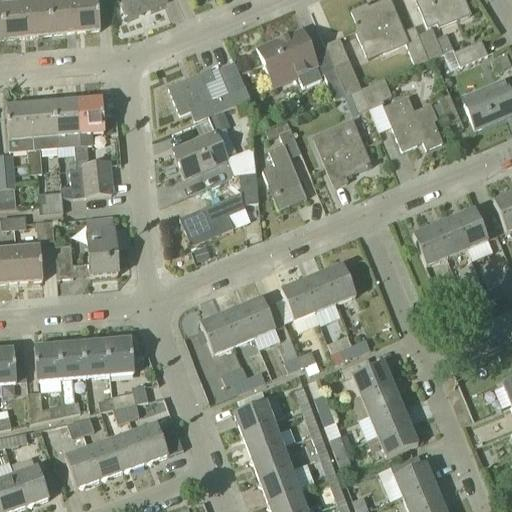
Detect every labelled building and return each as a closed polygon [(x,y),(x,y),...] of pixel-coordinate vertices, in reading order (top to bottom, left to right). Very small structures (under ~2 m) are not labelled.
[(0,0),(0,2),(1,10),(4,42),(27,40),(24,7),(23,0),(0,0)] [(47,0),(48,5),(51,38),(75,36),(71,3),(71,0),(47,0)] [(96,0),(71,3),(75,36),(99,33),(96,0)] [(119,0),(122,6),(118,7),(123,19),(127,18),(147,10),(148,11),(164,4),(162,0),(119,0)] [(412,0),(426,31),(436,27),(438,31),(451,26),(469,18),(462,2),(460,0),(412,0)] [(418,39),(414,30),(402,35),(388,2),(367,10),(366,7),(350,14),(357,33),(353,34),(364,59),(380,52),(382,56),(405,47),(414,69),(427,64),(418,39)] [(48,5),(24,7),(27,40),(51,38),(48,5)] [(431,34),(418,39),(427,64),(452,54),(445,38),(435,43),(431,34)] [(256,50),(255,50),(263,69),(270,82),(274,92),(296,83),(300,92),(321,83),(310,59),(303,40),(300,35),(282,42),(257,53),(256,50)] [(333,72),(344,99),(347,98),(359,93),(348,66),(348,65),(339,42),(324,49),(333,72)] [(459,71),(486,59),(480,44),(452,56),(459,71)] [(213,85),(209,76),(208,74),(167,91),(178,119),(190,115),(194,126),(202,123),(217,116),(220,115),(248,102),(241,84),(233,66),(217,73),(227,98),(211,104),(205,89),(213,85)] [(344,99),(333,72),(322,76),(333,104),(344,99)] [(359,93),(367,114),(382,107),(381,105),(391,100),(384,83),(373,88),(373,87),(359,93)] [(477,96),(461,103),(462,107),(465,115),(473,133),(503,120),(511,116),(511,105),(503,85),(485,93),(477,96)] [(367,114),(359,93),(347,98),(355,118),(367,114)] [(440,147),(433,128),(432,126),(435,125),(428,109),(411,116),(405,101),(382,111),(400,155),(421,146),(424,153),(440,147)] [(75,104),(79,149),(86,149),(86,150),(92,149),(91,137),(103,136),(100,102),(75,104)] [(53,106),(56,152),(74,150),(74,162),(86,161),(86,150),(86,149),(79,149),(75,104),(53,106)] [(29,108),(33,154),(38,153),(56,152),(53,106),(29,108)] [(29,108),(5,110),(8,156),(26,155),(27,166),(39,164),(38,153),(33,154),(29,108)] [(261,177),(269,195),(277,214),(305,202),(288,162),(299,157),(289,133),(286,125),(267,133),(271,141),(278,138),(283,149),(268,156),(274,171),(261,177)] [(337,131),(313,141),(325,173),(333,191),(346,186),(343,180),(365,171),(365,172),(371,170),(363,151),(357,135),(353,125),(337,131)] [(184,181),(202,173),(224,164),(213,136),(172,153),(184,181)] [(233,180),(239,180),(253,173),(251,153),(226,163),(233,180)] [(0,213),(15,212),(12,160),(0,160),(0,213)] [(75,173),(82,173),(84,201),(110,198),(107,167),(87,169),(86,161),(74,162),(75,173)] [(39,164),(27,166),(27,177),(40,176),(39,164)] [(60,196),(60,202),(71,203),(84,201),(82,173),(75,173),(68,174),(69,190),(59,191),(60,196)] [(239,180),(240,197),(239,197),(196,215),(178,223),(190,250),(232,233),(227,220),(243,213),(241,208),(257,207),(255,187),(253,173),(239,180)] [(61,217),(60,202),(60,196),(37,198),(38,219),(61,217)] [(511,196),(492,205),(505,236),(511,233),(511,196)] [(481,231),(473,213),(452,222),(465,253),(466,253),(471,265),(492,256),(486,245),(481,231)] [(12,221),(13,233),(26,232),(25,220),(12,221)] [(1,234),(13,233),(12,221),(0,222),(1,234)] [(71,269),(69,249),(53,251),(56,283),(72,281),(72,277),(89,276),(89,280),(117,278),(113,230),(112,221),(85,223),(86,248),(88,268),(71,269)] [(452,222),(432,230),(445,262),(465,253),(452,222)] [(53,245),(51,225),(36,227),(37,247),(53,245)] [(432,230),(411,239),(424,270),(445,262),(432,230)] [(17,286),(41,284),(39,250),(14,252),(17,286)] [(202,250),(192,254),(195,264),(206,260),(202,250)] [(0,287),(17,286),(14,252),(0,253),(0,287)] [(458,266),(451,269),(464,302),(462,303),(467,313),(480,308),(476,297),(471,299),(458,266)] [(320,277),(333,308),(354,299),(341,268),(320,277)] [(320,277),(300,285),(313,317),(333,308),(320,277)] [(511,282),(499,288),(503,298),(511,294),(511,282)] [(300,285),(279,294),(292,325),(313,317),(300,285)] [(455,293),(444,298),(449,308),(459,304),(455,293)] [(240,310),(253,342),(258,354),(279,345),(274,333),(261,302),(240,310)] [(453,319),(467,313),(462,303),(459,304),(449,308),(453,319)] [(240,310),(219,319),(233,350),(253,342),(240,310)] [(212,359),(233,350),(219,319),(199,327),(212,359)] [(350,349),(346,340),(327,348),(330,357),(334,368),(341,365),(355,360),(350,349)] [(108,379),(113,378),(133,377),(130,343),(105,345),(108,379)] [(300,371),(296,360),(297,360),(290,343),(276,349),(283,366),(287,376),(300,371)] [(355,360),(368,354),(364,344),(350,349),(355,360)] [(105,345),(81,347),(84,381),(108,379),(105,345)] [(81,347),(57,349),(60,383),(84,381),(81,347)] [(57,349),(33,351),(36,385),(60,383),(57,349)] [(0,353),(0,387),(15,386),(12,353),(0,353)] [(296,360),(300,371),(314,365),(310,355),(297,360),(296,360)] [(349,404),(390,387),(382,366),(370,371),(366,363),(339,373),(344,384),(341,386),(349,404)] [(250,392),(246,382),(241,371),(219,380),(224,392),(229,390),(231,393),(215,400),(217,406),(250,392)] [(246,382),(250,392),(264,386),(259,376),(246,382)] [(511,378),(488,389),(499,415),(510,410),(511,409),(511,378)] [(358,424),(399,407),(390,387),(349,404),(358,424)] [(110,401),(110,403),(113,413),(123,410),(146,405),(143,388),(130,391),(131,396),(110,401)] [(310,414),(302,391),(293,395),(302,417),(310,414)] [(29,427),(50,423),(48,413),(41,414),(40,396),(27,398),(29,427)] [(232,417),(241,440),(273,428),(287,423),(278,401),(265,406),(261,396),(253,398),(235,405),(238,415),(232,417)] [(328,412),(323,398),(313,402),(318,416),(328,412)] [(113,413),(110,403),(97,405),(100,416),(112,414),(111,413),(113,413)] [(128,425),(138,421),(151,416),(146,405),(123,410),(128,425)] [(77,406),(62,409),(65,420),(80,416),(77,406)] [(358,424),(358,425),(368,421),(376,440),(407,427),(399,407),(358,424)] [(65,420),(62,409),(48,413),(50,423),(65,420)] [(128,425),(123,410),(113,413),(111,413),(112,414),(117,429),(128,425)] [(328,412),(318,416),(323,430),(333,426),(328,412)] [(310,414),(302,417),(310,440),(319,437),(310,414)] [(8,421),(0,422),(0,434),(10,432),(8,421)] [(77,425),(82,439),(93,435),(89,422),(77,425)] [(71,443),(82,439),(77,425),(66,428),(71,443)] [(416,448),(407,427),(376,440),(384,461),(416,448)] [(143,468),(167,460),(155,428),(132,436),(143,468)] [(249,463),(281,451),(273,428),(241,440),(249,463)] [(143,468),(132,436),(109,444),(121,476),(143,468)] [(25,437),(1,443),(3,452),(27,447),(25,437)] [(310,440),(318,462),(327,459),(319,437),(310,440)] [(333,457),(344,454),(338,440),(328,444),(333,457)] [(87,452),(83,441),(60,450),(75,493),(98,484),(87,452)] [(109,444),(87,452),(98,484),(121,476),(109,444)] [(258,485),(290,473),(281,451),(249,463),(258,485)] [(333,457),(338,471),(349,467),(344,454),(333,457)] [(327,459),(318,462),(327,485),(336,482),(327,459)] [(401,501),(432,488),(424,467),(392,480),(401,501)] [(24,511),(48,502),(36,470),(13,478),(24,511)] [(298,496),(290,473),(258,485),(266,508),(298,496)] [(0,483),(0,511),(20,511),(24,511),(13,478),(0,483)] [(335,507),(344,504),(336,482),(327,485),(335,507)] [(405,511),(430,511),(441,508),(432,488),(401,501),(405,511)] [(267,511),(304,511),(298,496),(266,508),(267,511)] [(351,505),(353,511),(365,511),(361,501),(351,505)]
